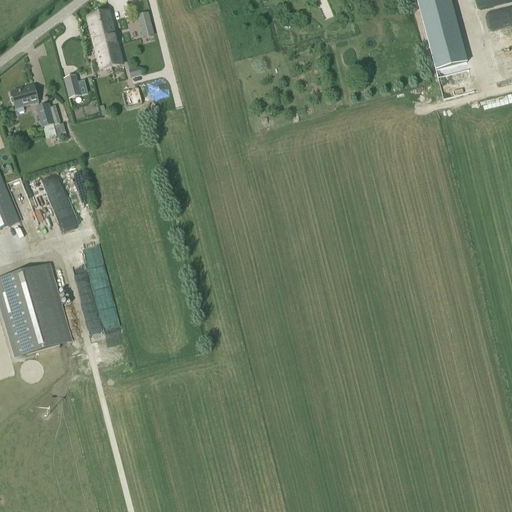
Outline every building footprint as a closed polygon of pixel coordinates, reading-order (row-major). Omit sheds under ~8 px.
[(95,26),(96,26),(100,25),(102,32),(105,31),(107,38),(104,39),(112,68),(123,65),(116,36),(123,34),(121,29),(114,31),(109,13),(93,17),(95,26)] [(142,39),(154,36),(148,14),(136,17),(142,39)] [(95,26),(93,17),(87,18),(91,32),(96,54),(100,71),(112,68),(104,39),(107,38),(105,31),(102,32),(100,25),(96,26),(95,26)] [(137,22),(129,23),(132,39),(140,38),(137,22)] [(75,77),(64,80),(69,100),(80,97),(77,83),(75,77)] [(84,81),(77,83),(80,97),(88,95),(84,81)] [(16,110),(38,103),(33,87),(11,93),(16,110)] [(123,93),(127,110),(143,106),(139,89),(123,93)] [(54,126),(48,104),(35,107),(42,129),(54,126)] [(0,231),(19,223),(0,176),(0,231)] [(21,178),(8,183),(12,195),(25,190),(21,178)] [(40,180),(29,183),(35,203),(46,200),(40,180)] [(102,331),(118,327),(101,250),(84,254),(102,331)] [(48,267),(0,280),(0,304),(15,359),(69,344),(48,267)]
